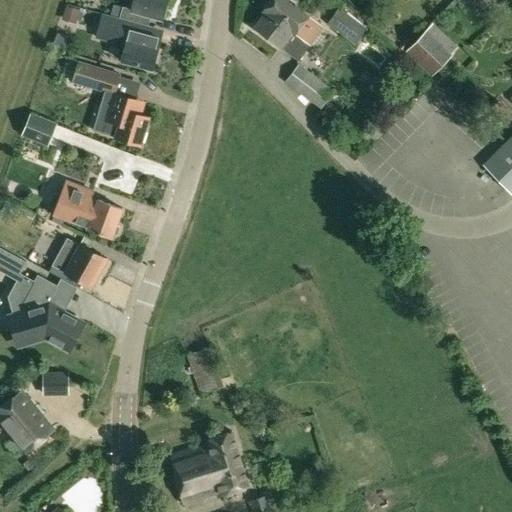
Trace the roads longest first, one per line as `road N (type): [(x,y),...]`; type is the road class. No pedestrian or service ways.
road 1 (residential): [(127,399),(145,296),(192,163),(221,0)]
road 2 (track): [(10,511),(85,435),(127,431)]
